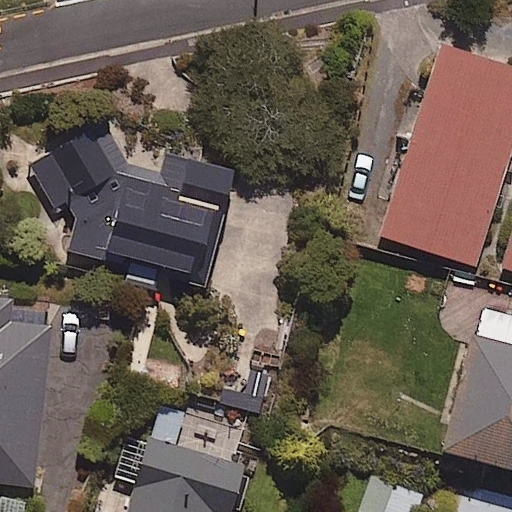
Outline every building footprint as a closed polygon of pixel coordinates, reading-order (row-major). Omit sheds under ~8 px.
[(511,148),(511,69),(439,46),(379,235),(475,266),(511,148)] [(106,123),(30,161),(53,207),(66,200),(75,217),(66,249),(132,266),(128,280),(190,296),(210,219),(219,221),(233,169),(162,150),(157,171),(131,164),(106,123)] [(511,229),(500,268),(511,271),(511,229)] [(51,304),(0,298),(0,482),(32,486),(51,304)] [(511,316),(478,308),(442,450),(511,468),(511,316)] [(182,417),(156,409),(124,511),(227,511),(242,464),(174,444),(182,417)] [(358,511),(360,511),(417,511),(425,494),(372,474),(358,511)] [(511,511),(511,496),(474,487),(467,511),(511,511)]
